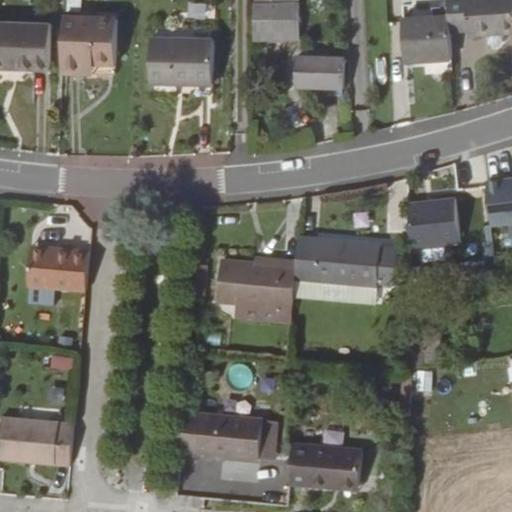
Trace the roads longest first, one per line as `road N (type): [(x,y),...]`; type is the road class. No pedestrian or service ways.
road 1 (residential): [(111,183),(224,182),(349,166),(511,121)]
road 2 (residential): [(147,511),(88,504),(111,183)]
